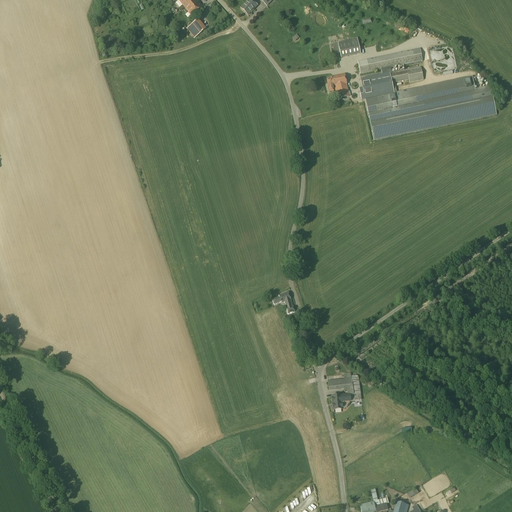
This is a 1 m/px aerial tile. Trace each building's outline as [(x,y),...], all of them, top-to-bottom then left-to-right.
[(203,7),(197,0),(177,0),(191,16),(203,7)] [(257,6),(251,0),(248,0),(240,9),(248,16),(257,6)] [(198,19),(186,29),(194,39),(206,29),(198,19)] [(294,43),(300,37),(297,34),(291,39),(294,43)] [(357,39),(338,42),(341,58),(360,54),(357,39)] [(381,70),(382,75),(371,78),(359,80),(360,85),(356,86),(349,88),(350,96),(386,89),(385,85),(392,83),(392,87),(394,93),(365,99),(373,141),(428,129),(429,130),(497,115),(491,87),(475,90),(472,77),(419,88),(396,92),(394,83),(408,79),(409,83),(423,80),(420,67),(392,73),(391,68),(415,64),(423,62),(420,48),(366,60),(367,60),(358,62),(360,75),(381,70)] [(345,99),(345,98),(349,97),(346,85),(347,85),(345,75),(332,77),(333,78),(326,79),(328,88),(329,93),(334,92),(333,87),(335,87),(337,99),(341,98),(341,99),(342,100),(344,100),(345,99)] [(279,297),(272,299),(274,305),(280,303),(281,304),(284,303),(287,315),(294,313),(293,307),(292,307),(290,300),(291,300),(288,292),(279,296),(279,297)] [(358,379),(328,382),(329,391),(345,389),(345,391),(348,390),(349,396),(349,395),(350,402),(361,400),(358,379)] [(340,396),(332,397),(333,411),(342,410),(342,403),(350,402),(349,395),(349,396),(340,396)] [(407,493),(409,498),(419,494),(417,489),(407,493)] [(374,503),(360,506),(361,511),(375,511),(376,511),(374,507),(375,507),(374,503)] [(403,511),(405,505),(397,503),(393,511),(403,511)]
